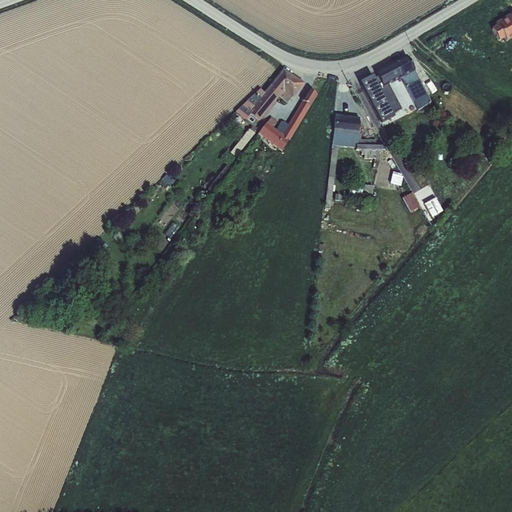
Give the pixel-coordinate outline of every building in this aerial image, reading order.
[(409,56),(375,68),(381,85),(403,78),(409,96),(419,92),(415,82),(418,81),(409,56)] [(286,67),(264,89),(261,87),(236,111),(252,127),(282,96),(288,102),(304,85),(286,67)] [(375,73),(354,82),(371,125),(393,117),(392,113),(399,110),(389,84),(380,87),(375,73)] [(282,150),(318,94),(309,88),(287,123),(272,114),(258,135),(282,150)] [(255,127),(259,130),(271,115),(267,111),(255,127)] [(360,116),(335,114),(327,206),(332,206),(338,145),(358,147),(360,116)] [(231,152),(236,156),(254,134),(249,130),(231,152)] [(356,155),(383,156),(383,146),(356,145),(356,155)] [(391,183),(401,185),(404,174),(393,171),(391,183)] [(416,191),(422,202),(429,198),(427,195),(434,192),(430,184),(416,191)] [(410,212),(420,206),(412,192),(402,197),(410,212)] [(437,197),(424,203),(431,217),(444,211),(437,197)]
